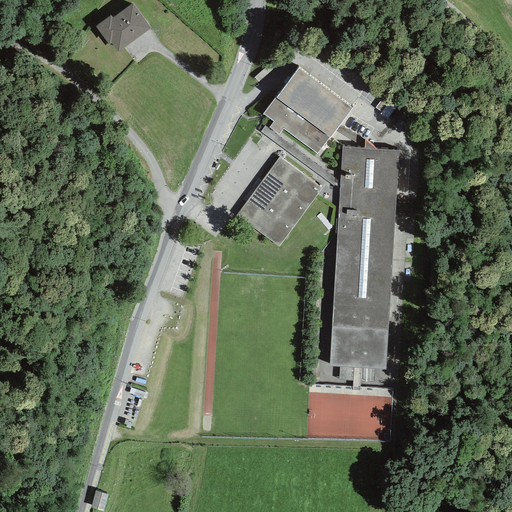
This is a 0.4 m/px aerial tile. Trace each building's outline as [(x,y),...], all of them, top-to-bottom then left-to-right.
[(146,28),(129,4),(110,18),(108,16),(95,25),(106,42),(108,40),(115,50),(146,28)] [(308,70),(267,115),(324,157),(358,110),(308,70)] [(267,121),(262,129),(278,138),(282,131),(267,121)] [(404,152),(348,148),(334,363),(400,363),(404,152)] [(237,215),(279,245),(321,188),(279,157),(237,215)] [(107,493),(96,491),(92,507),(103,510),(107,493)]
